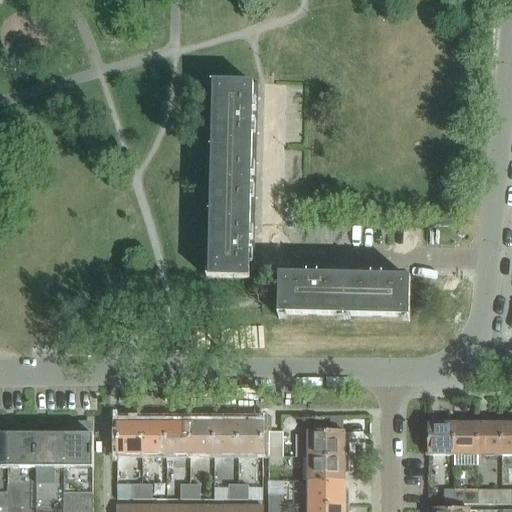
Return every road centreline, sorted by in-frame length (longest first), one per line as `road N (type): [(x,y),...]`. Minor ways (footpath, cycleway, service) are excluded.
road 1 (residential): [(0,371),(389,372)]
road 2 (residential): [(491,259),(277,251),(276,94)]
road 3 (residential): [(491,259),(511,19)]
road 4 (residential): [(389,511),(389,372)]
